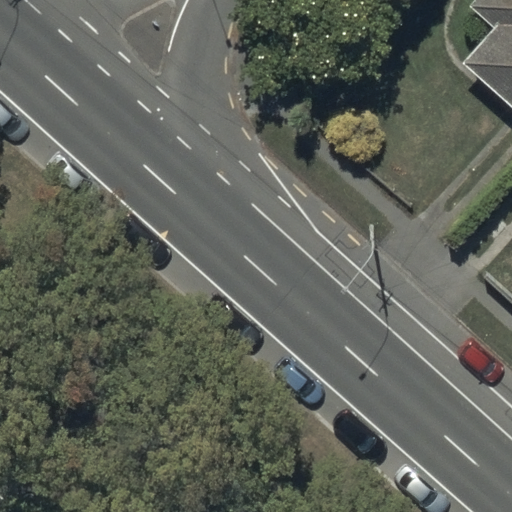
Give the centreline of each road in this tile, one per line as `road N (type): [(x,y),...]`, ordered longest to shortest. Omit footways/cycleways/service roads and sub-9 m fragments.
road 1 (secondary): [(195,210),(511,492)]
road 2 (secondary): [(0,35),(195,210)]
road 3 (residential): [(220,0),(198,84),(195,210)]
